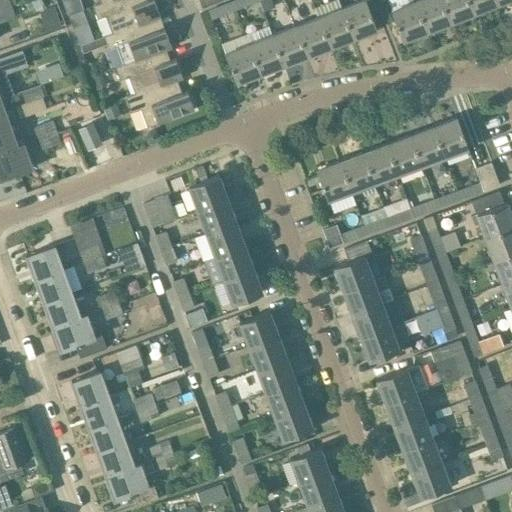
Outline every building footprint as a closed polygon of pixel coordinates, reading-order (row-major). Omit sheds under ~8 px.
[(0,0),(0,11),(12,7),(9,0),(0,0)] [(107,16),(113,33),(160,16),(153,0),(148,0),(147,0),(109,0),(102,3),(93,6),(98,20),(107,16)] [(222,0),(221,0),(198,0),(201,8),(222,0)] [(257,0),(232,0),(231,1),(234,10),(257,1),(257,0)] [(363,0),(340,9),(352,39),(376,30),(364,0),(363,0)] [(389,0),(394,12),(413,4),(411,0),(389,0)] [(449,24),(440,0),(423,0),(415,3),(426,33),(449,24)] [(440,0),(449,24),(473,15),(466,0),(440,0)] [(466,0),(473,15),(496,6),(493,0),(466,0)] [(234,10),(231,1),(208,9),(211,19),(234,10)] [(426,33),(415,3),(413,4),(394,12),(391,13),(402,42),(426,33)] [(0,22),(16,16),(12,7),(0,11),(0,22)] [(340,9),(317,18),(329,48),(352,39),(340,9)] [(87,23),(82,10),(68,16),(72,28),(87,23)] [(44,30),(59,25),(56,16),(41,21),(44,30)] [(118,47),(124,64),(171,47),(164,29),(158,31),(154,19),(160,17),(160,16),(113,33),(104,36),(109,50),(118,47)] [(305,57),(329,48),(317,18),(294,27),(305,57)] [(282,66),(305,57),(294,27),(271,35),(282,66)] [(271,35),(247,44),(259,75),(282,66),(271,35)] [(93,40),(79,46),(82,52),(82,54),(97,49),(96,46),(93,40)] [(259,75),(247,44),(223,53),(235,84),(259,75)] [(129,77),(135,94),(182,77),(175,59),(170,61),(165,50),(171,48),(171,47),(124,64),(115,67),(120,80),(129,77)] [(0,100),(2,99),(14,95),(6,72),(27,65),(22,49),(0,56),(0,100)] [(58,63),(49,66),(54,79),(63,76),(58,63)] [(100,70),(90,73),(95,87),(105,83),(100,70)] [(182,77),(135,94),(126,97),(132,113),(140,110),(147,128),(194,110),(187,91),(181,93),(177,80),(182,78),(182,77)] [(44,95),(41,86),(22,92),(25,102),(44,95)] [(0,100),(0,126),(10,123),(10,121),(16,119),(12,108),(6,110),(2,99),(0,100)] [(114,99),(102,104),(107,117),(119,112),(114,99)] [(456,119),(432,128),(443,158),(467,150),(456,119)] [(39,139),(57,133),(53,120),(34,126),(39,139)] [(0,152),(19,146),(10,123),(0,126),(0,152)] [(102,144),(93,124),(79,130),(88,150),(102,144)] [(160,141),(155,128),(148,131),(145,137),(149,146),(160,141)] [(443,158),(432,128),(409,136),(420,167),(443,158)] [(57,133),(39,139),(42,149),(61,142),(57,133)] [(409,136),(386,145),(397,175),(420,167),(409,136)] [(25,144),(19,146),(0,152),(0,180),(14,175),(14,177),(21,174),(20,173),(34,168),(25,144)] [(397,175),(386,145),(363,153),(374,183),(397,175)] [(363,153),(340,161),(351,192),(374,183),(363,153)] [(327,200),(351,192),(340,161),(316,170),(327,200)] [(455,190),(458,200),(499,185),(491,162),(475,168),(479,181),(455,190)] [(188,186),(197,210),(227,199),(218,175),(188,186)] [(432,199),(435,208),(458,200),(455,190),(432,199)] [(166,195),(143,203),(152,227),(175,219),(166,195)] [(197,210),(206,233),(236,222),(227,199),(197,210)] [(412,217),(435,208),(432,199),(409,207),(412,217)] [(477,215),(486,238),(511,228),(511,219),(507,204),(477,215)] [(409,207),(386,216),(389,225),(412,217),(409,207)] [(423,218),(436,253),(445,250),(432,215),(423,218)] [(364,224),(363,224),(366,233),(389,225),(386,216),(364,224)] [(206,233),(214,257),(245,245),(236,222),(206,233)] [(343,242),(366,233),(363,224),(340,233),(343,242)] [(511,254),(511,228),(486,238),(494,261),(511,254)] [(97,230),(74,238),(83,262),(102,255),(106,254),(105,253),(97,230)] [(154,235),(160,250),(172,246),(166,230),(154,235)] [(409,238),(418,262),(430,257),(421,233),(409,238)] [(333,267),(342,291),(372,280),(371,279),(363,257),(372,253),(366,239),(344,248),(349,261),(333,267)] [(126,271),(144,265),(136,243),(118,249),(126,271)] [(27,255),(35,279),(63,269),(55,245),(27,255)] [(214,257),(223,280),(253,269),(245,245),(214,257)] [(172,246),(160,250),(166,265),(177,261),(172,246)] [(443,273),(452,269),(445,250),(436,253),(443,273)] [(503,283),(511,279),(511,254),(494,261),(503,283)] [(106,267),(102,255),(83,262),(87,273),(106,267)] [(430,257),(418,262),(426,285),(438,281),(430,257)] [(72,293),(63,269),(35,279),(44,303),(72,293)] [(262,293),(253,269),(223,280),(232,304),(262,293)] [(459,288),(452,269),(443,273),(450,292),(459,288)] [(342,291),(350,314),(393,297),(384,274),(371,279),(372,280),(342,291)] [(171,281),(177,297),(189,293),(183,277),(171,281)] [(511,307),(511,279),(503,283),(511,307)] [(426,285),(435,308),(447,304),(438,281),(426,285)] [(457,311),(466,308),(459,288),(450,292),(457,311)] [(100,309),(119,302),(114,290),(96,296),(100,309)] [(52,326),(80,316),(72,293),(44,303),(52,326)] [(189,293),(177,297),(183,312),(194,307),(189,293)] [(123,313),(119,302),(100,309),(104,320),(123,313)] [(359,337),(389,326),(380,303),(350,314),(359,337)] [(447,304),(435,308),(445,335),(441,336),(443,341),(458,335),(447,304)] [(202,308),(185,314),(190,328),(207,321),(202,308)] [(473,327),(466,308),(457,311),(464,330),(473,327)] [(240,323),(248,347),(278,336),(269,312),(240,323)] [(87,314),(80,316),(52,326),(61,350),(77,345),(81,356),(106,347),(101,334),(95,337),(90,325),(87,314)] [(389,326),(359,337),(368,361),(410,345),(401,321),(389,326)] [(473,327),(464,330),(473,356),(503,345),(499,333),(478,340),(473,327)] [(248,347),(257,370),(287,359),(278,336),(248,347)] [(471,371),(459,340),(430,351),(434,362),(452,355),(454,361),(441,366),(446,381),(471,371)] [(196,347),(202,364),(214,360),(208,343),(196,347)] [(136,344),(115,351),(124,375),(138,370),(144,368),(136,344)] [(179,367),(174,352),(160,356),(165,371),(179,367)] [(475,361),(487,393),(497,390),(496,386),(485,357),(475,361)] [(257,370),(266,393),(295,382),(287,359),(257,370)] [(214,360),(202,364),(207,378),(219,374),(214,360)] [(384,404),(414,392),(427,387),(418,364),(375,380),(384,404)] [(72,381),(81,405),(109,395),(101,371),(72,381)] [(181,391),(177,379),(176,379),(152,388),(156,400),(181,391)] [(468,399),(480,394),(475,380),(463,384),(468,399)] [(266,393),(274,416),(304,405),(295,382),(266,393)] [(219,410),(231,406),(225,390),(213,394),(219,410)] [(497,390),(487,393),(496,417),(505,413),(497,390)] [(384,404),(393,427),(423,416),(419,406),(414,392),(384,404)] [(156,405),(155,403),(151,393),(132,399),(136,411),(156,405)] [(161,412),(190,405),(188,393),(159,400),(161,412)] [(460,413),(464,426),(488,418),(480,394),(468,399),(473,412),(469,413),(468,410),(460,413)] [(117,418),(109,395),(81,405),(89,428),(117,418)] [(156,405),(136,411),(140,422),(159,415),(156,405)] [(313,429),(304,405),(274,416),(283,440),(313,429)] [(236,420),(231,406),(219,410),(225,425),(236,420)] [(505,440),(511,437),(511,431),(505,413),(496,417),(505,440)] [(402,450),(432,439),(423,416),(393,427),(402,450)] [(98,452),(126,441),(117,418),(89,428),(98,452)] [(477,422),(486,445),(497,441),(488,418),(477,422)] [(0,433),(0,480),(23,472),(19,462),(28,458),(17,427),(0,433)] [(242,437),(232,441),(231,441),(237,456),(248,452),(242,437)] [(402,450),(410,473),(440,462),(436,452),(432,439),(402,450)] [(150,447),(154,458),(172,452),(168,440),(150,447)] [(106,475),(134,465),(126,441),(98,452),(106,475)] [(497,441),(486,445),(491,460),(502,455),(497,441)] [(290,458),(299,482),(328,471),(320,447),(290,458)] [(172,452),(154,458),(158,470),(176,463),(172,452)] [(449,486),(440,462),(410,473),(419,497),(449,486)] [(140,463),(134,465),(106,475),(114,499),(129,494),(130,495),(134,493),(137,504),(158,497),(154,484),(148,486),(140,463)] [(255,471),(245,475),(244,476),(249,491),(261,487),(255,471)] [(299,482),(307,505),(337,494),(328,471),(299,482)] [(54,490),(49,476),(31,486),(35,496),(54,490)] [(431,503),(433,511),(451,511),(460,509),(459,508),(484,498),(479,485),(431,503)] [(197,495),(201,506),(225,497),(221,486),(197,495)] [(307,505),(309,511),(343,511),(337,494),(307,505)] [(255,507),(257,511),(270,511),(267,503),(255,507)]
